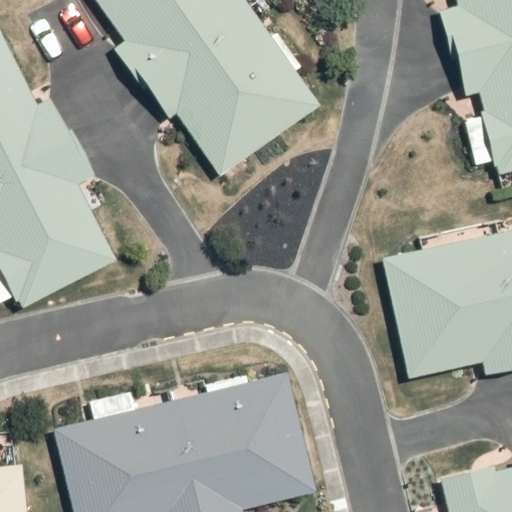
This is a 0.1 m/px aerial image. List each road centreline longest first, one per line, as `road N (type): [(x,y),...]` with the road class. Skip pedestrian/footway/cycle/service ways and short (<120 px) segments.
road 1 (residential): [(0,347),(78,316),(288,264)]
road 2 (residential): [(288,264),(365,340),(401,511)]
road 3 (residential): [(361,0),(288,264)]
